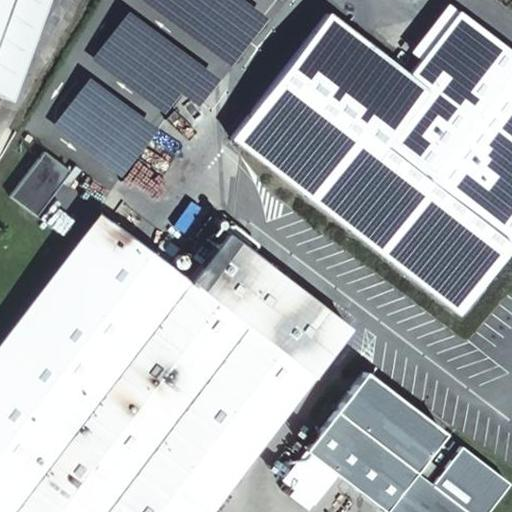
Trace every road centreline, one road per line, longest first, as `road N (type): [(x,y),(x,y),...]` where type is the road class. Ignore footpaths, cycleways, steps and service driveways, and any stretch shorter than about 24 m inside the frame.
road 1 (unknown): [(197,158),(163,155),(75,112),(74,91),(133,0)]
road 2 (unknown): [(190,0),(94,126)]
